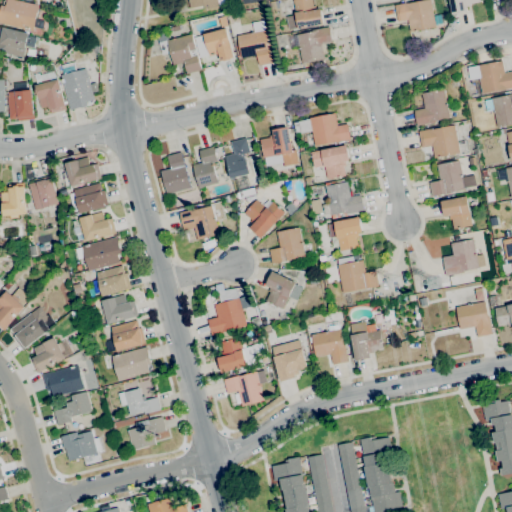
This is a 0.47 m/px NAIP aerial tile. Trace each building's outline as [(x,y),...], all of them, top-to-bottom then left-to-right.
[(32,31),(0,22),(0,9),(1,5),(4,6),(5,1),(6,1),(6,0),(19,0),(39,5),(35,19),(42,21),(41,28),(34,26),(32,31)] [(204,9),(203,6),(189,8),(187,0),(216,0),(218,7),(208,9),(208,8),(204,9)] [(270,10),(269,2),(278,0),(279,8),(270,10)] [(298,29),(297,24),(291,26),(289,16),(295,14),(295,12),(293,0),(311,0),(313,6),(315,5),(316,10),(320,9),(323,23),(298,29)] [(410,32),(407,19),(397,21),(394,5),(407,3),(424,0),(430,0),(433,17),(439,16),(440,23),(435,24),(435,27),(410,32)] [(452,14),(449,0),(478,0),(479,1),(470,3),(470,6),(466,6),(467,11),(452,14)] [(220,61),(218,53),(209,56),(208,55),(199,57),(194,37),(203,35),(203,34),(221,29),(218,18),(224,16),(227,26),(225,27),(233,57),(231,58),(231,59),(223,61),(223,60),(220,61)] [(259,66),(256,55),(241,58),(237,35),(254,32),(252,24),(263,22),(265,30),(265,29),(269,46),(272,63),(259,66)] [(23,57),(0,51),(0,26),(3,27),(2,28),(28,33),(28,36),(36,37),(34,47),(25,46),(23,57)] [(302,64),(301,58),(299,58),(298,52),(299,52),(299,48),(296,48),(293,35),(311,31),(311,30),(328,26),(332,42),(321,44),(324,59),(302,64)] [(186,74),(183,63),(173,65),(169,52),(162,54),(156,34),(166,31),(168,40),(191,34),(195,49),(196,55),(197,55),(201,70),(186,74)] [(96,55),(92,50),(97,46),(100,51),(96,55)] [(482,94),(479,78),(470,80),(467,67),(502,61),(504,73),(511,71),(511,88),(505,90),(505,89),(482,94)] [(70,110),(60,75),(64,74),(61,65),(74,62),(76,71),(86,68),(90,86),(94,85),(95,88),(98,88),(99,92),(93,94),(94,99),(86,102),(87,106),(81,108),(81,107),(70,110)] [(51,113),(49,106),(41,109),(37,95),(36,92),(35,92),(33,85),(34,84),(34,83),(35,82),(33,74),(41,72),(42,78),(48,76),(47,72),(54,70),(56,80),(58,79),(65,106),(66,109),(51,113)] [(18,121),(18,119),(9,119),(6,92),(14,91),(13,83),(26,82),(27,90),(31,89),(34,116),(34,119),(18,121)] [(416,126),(413,110),(424,108),(421,93),(444,89),(449,118),(435,121),(435,122),(416,126)] [(511,124),(497,127),(493,110),(486,111),(484,100),(491,99),(491,98),(507,95),(507,94),(511,93),(511,124)] [(314,146),(312,131),(300,133),(300,132),(295,133),(293,122),(298,122),(298,121),(309,119),(309,118),(335,113),(337,125),(347,123),(350,139),(335,142),(314,146)] [(434,158),(431,146),(421,148),(418,131),(431,128),(432,129),(454,125),(457,142),(464,140),(466,151),(459,152),(459,153),(434,158)] [(283,166),(282,162),(269,164),(268,157),(276,156),(275,155),(263,158),(260,139),(269,137),(269,135),(273,134),(272,130),(287,127),(289,137),(295,136),(297,149),(295,150),(298,164),(283,166)] [(230,178),(224,156),(233,153),(230,142),(245,138),(249,152),(244,154),(249,173),(230,178)] [(327,179),(324,166),(314,168),(311,152),(346,145),(349,160),(344,161),(345,165),(343,166),(345,176),(327,179)] [(198,189),(192,165),(201,162),(198,150),(213,147),(217,161),(212,163),(217,183),(202,187),(203,188),(198,189)] [(166,194),(160,171),(170,168),(167,156),(181,152),(190,188),(166,194)] [(71,186),(71,185),(65,186),(63,178),(64,178),(62,173),(64,172),(64,170),(66,170),(65,163),(88,157),(90,165),(93,164),(97,163),(101,178),(97,180),(97,179),(71,186)] [(431,196),(428,182),(439,180),(436,164),(459,160),(461,171),(468,170),(471,187),(464,188),(464,189),(450,192),(450,193),(431,196)] [(511,196),(510,197),(507,180),(499,182),(497,170),(505,169),(505,168),(511,166),(511,196)] [(48,213),(46,207),(35,210),(28,184),(36,182),(35,179),(51,175),(59,203),(56,204),(58,211),(48,213)] [(346,216),(346,214),(345,214),(344,212),(330,215),(330,214),(324,215),(322,204),(328,203),(325,186),(347,182),(350,197),(360,195),(363,210),(355,211),(356,214),(346,216)] [(10,218),(9,216),(2,216),(0,192),(9,192),(8,184),(23,183),(23,186),(24,186),(26,214),(18,215),(18,217),(10,218)] [(80,214),(79,210),(74,212),(69,194),(74,192),(73,190),(99,183),(101,190),(104,190),(108,206),(80,214)] [(261,238),(249,228),(252,224),(249,222),(251,220),(244,213),(256,199),(256,200),(260,195),(270,204),(272,201),(284,212),(278,219),(261,238)] [(453,229),(451,219),(449,220),(448,216),(444,216),(441,201),(466,196),(469,213),(471,226),(453,229)] [(314,215),(311,202),(318,201),(320,213),(314,215)] [(288,213),(284,208),(289,204),(293,208),(288,213)] [(197,240),(193,225),(183,228),(178,212),(197,207),(197,209),(211,205),(219,234),(197,240)] [(85,241),(83,233),(81,234),(78,225),(81,225),(79,218),(102,211),(104,220),(112,218),(116,233),(85,241)] [(341,256),(340,251),(339,251),(337,238),(336,239),(336,237),(330,238),(329,234),(325,234),(324,227),(328,226),(327,224),(334,223),(334,221),(359,217),(362,232),(357,233),(358,237),(356,237),(358,247),(351,248),(352,254),(341,256)] [(271,264),(269,249),(279,247),(276,232),(299,227),(304,256),(290,259),(290,260),(271,264)] [(88,271),(84,257),(78,259),(75,249),(82,247),(81,246),(116,237),(121,254),(117,255),(119,263),(88,271)] [(511,262),(506,264),(502,240),(511,238),(511,262)] [(445,276),(442,260),(453,258),(450,243),(473,239),(478,268),(463,271),(463,273),(445,276)] [(33,266),(32,264),(39,260),(38,258),(46,254),(48,258),(33,266)] [(342,293),(337,265),(338,265),(337,259),(353,256),(354,262),(362,260),(365,273),(375,271),(378,286),(342,293)] [(26,267),(23,264),(26,260),(31,257),(34,262),(29,265),(26,267)] [(102,296),(96,272),(121,265),(124,273),(126,272),(131,288),(102,296)] [(282,309),(265,300),(269,292),(268,291),(269,287),(265,285),(272,271),(295,283),(295,284),(302,288),(296,300),(288,296),(282,309)] [(316,284),(309,284),(309,276),(317,276),(316,284)] [(7,290),(4,287),(8,282),(7,282),(10,278),(15,282),(7,290)] [(74,293),(72,285),(80,283),(82,291),(74,293)] [(4,331),(0,327),(0,297),(6,291),(11,296),(18,288),(29,297),(22,305),(24,307),(4,331)] [(475,298),(474,291),(481,289),(482,297),(475,298)] [(221,337),(220,332),(211,335),(207,319),(217,317),(214,305),(228,301),(226,294),(239,291),(240,298),(239,298),(239,299),(249,297),(251,304),(241,307),(246,325),(228,330),(229,335),(221,337)] [(107,324),(107,323),(102,324),(100,317),(102,316),(100,308),(103,307),(101,301),(124,294),(126,302),(130,301),(130,302),(133,301),(137,316),(107,324)] [(477,337),(475,326),(460,329),(455,307),(484,301),(487,315),(488,315),(492,334),(477,337)] [(511,326),(507,327),(507,325),(497,327),(494,308),(506,306),(506,305),(511,303),(511,326)] [(22,350),(12,337),(15,336),(10,329),(31,312),(46,332),(22,350)] [(253,327),(250,319),(257,317),(260,325),(253,327)] [(117,351),(110,327),(136,320),(138,328),(141,328),(145,343),(117,351)] [(332,365),(330,354),(315,357),(311,334),(325,332),(324,324),(338,321),(342,344),(344,344),(347,362),(332,365)] [(355,361),(350,335),(351,335),(349,324),(364,321),(365,326),(374,324),(375,331),(379,330),(382,348),(373,350),(373,352),(369,353),(370,358),(355,361)] [(263,333),(261,326),(269,324),(271,331),(263,333)] [(256,337),(253,334),(254,330),(258,329),(261,333),(260,335),(256,337)] [(221,373),(217,358),(222,357),(220,352),(222,352),(220,342),(226,340),(225,337),(227,336),(237,333),(241,348),(250,346),(250,345),(261,342),(263,351),(253,354),(255,363),(244,366),(245,370),(240,372),(240,371),(237,372),(236,369),(239,369),(239,368),(221,373)] [(37,373),(30,359),(37,356),(33,348),(54,337),(57,344),(60,342),(63,350),(61,351),(65,359),(37,373)] [(117,381),(113,365),(105,367),(103,361),(112,359),(111,356),(146,346),(151,364),(150,364),(151,369),(149,369),(150,371),(148,371),(149,373),(117,381)] [(280,382),(273,357),(289,352),(289,353),(301,349),(306,367),(297,370),(298,373),(294,374),(295,378),(280,382)] [(262,365),(260,357),(267,355),(269,363),(262,365)] [(53,398),(50,390),(46,391),(42,374),(77,365),(84,390),(53,398)] [(241,406),(237,390),(226,393),(222,380),(239,375),(239,376),(256,371),(256,372),(263,370),(266,381),(258,384),(263,400),(241,406)] [(129,415),(127,404),(121,406),(118,393),(124,391),(124,392),(139,388),(142,401),(157,397),(160,409),(144,414),(143,411),(129,415)] [(57,425),(53,411),(66,407),(65,403),(72,401),(71,395),(86,391),(91,411),(70,417),(71,421),(57,425)] [(511,473),(501,475),(499,468),(502,468),(501,461),(497,462),(495,451),(497,450),(495,443),(493,444),(491,432),(495,432),(494,425),(492,426),(490,420),(485,421),(482,405),(491,404),(490,401),(500,399),(500,402),(507,401),(510,415),(511,414),(511,473)] [(132,450),(127,430),(136,428),(134,423),(147,419),(148,420),(162,417),(165,430),(152,434),(155,444),(132,450)] [(68,460),(65,448),(63,449),(60,436),(77,432),(78,434),(91,431),(93,439),(99,437),(102,450),(96,451),(97,453),(68,460)] [(373,511),(371,500),(370,500),(370,497),(371,497),(370,494),(365,495),(364,489),(368,489),(364,467),(365,466),(365,465),(356,467),(356,464),(364,463),(360,439),(374,436),(375,440),(389,437),(391,452),(386,454),(391,483),(393,482),(394,492),(399,491),(401,506),(388,509),(389,511),(373,511)] [(349,511),(337,445),(351,442),(365,511),(349,511)] [(317,511),(307,457),(321,454),(331,511),(317,511)] [(284,511),(284,509),(286,509),(282,490),(281,491),(279,480),(274,481),(271,466),(285,463),(284,460),(288,459),(298,457),(302,473),(303,473),(303,475),(302,475),(303,485),(305,484),(309,506),(308,506),(309,511),(284,511)] [(0,487),(4,486),(8,499),(0,501),(0,487)] [(511,511),(506,511),(506,508),(500,509),(498,494),(511,491),(511,488),(511,487),(511,511)] [(148,511),(147,504),(170,498),(173,508),(185,504),(187,511),(148,511)]
